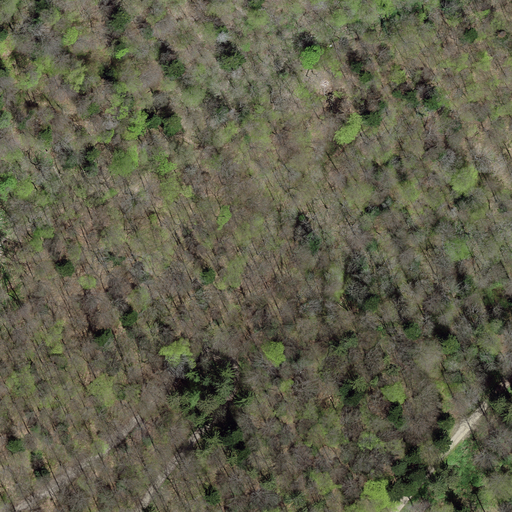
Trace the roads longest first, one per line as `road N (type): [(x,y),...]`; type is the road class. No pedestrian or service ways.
road 1 (track): [(232,353),(201,353),(181,366),(120,435),(9,511)]
road 2 (track): [(140,511),(225,405),(238,376),(232,353)]
road 3 (track): [(394,511),(511,375)]
